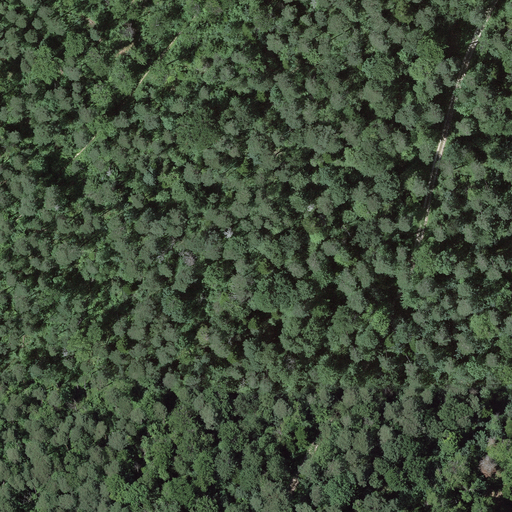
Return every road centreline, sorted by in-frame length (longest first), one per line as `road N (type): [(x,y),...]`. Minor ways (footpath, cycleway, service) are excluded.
road 1 (track): [(499,0),(467,56),(443,127),(398,310),(347,381),(277,511)]
road 2 (track): [(0,233),(204,0)]
